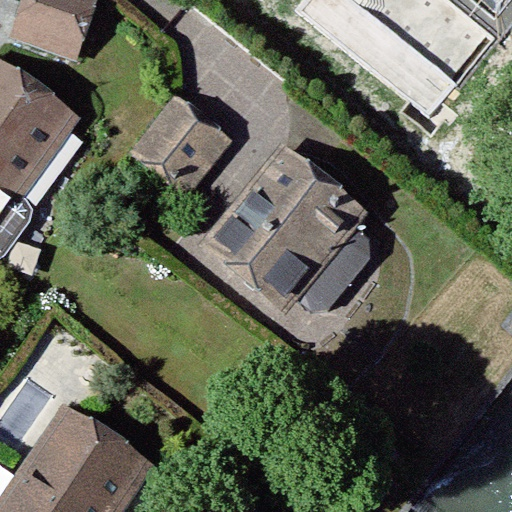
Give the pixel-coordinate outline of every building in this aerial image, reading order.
[(95,0),(26,0),(14,36),(75,57),(95,0)] [(72,121),(0,67),(0,249),(27,214),(12,203),(72,121)] [(228,140),(176,100),(133,156),(185,196),(228,140)] [(363,216),(283,152),(205,249),(284,313),(363,216)] [(119,511),(148,469),(65,414),(0,511),(119,511)]
